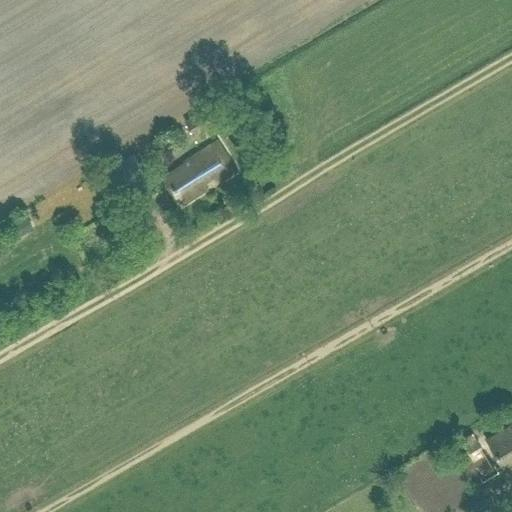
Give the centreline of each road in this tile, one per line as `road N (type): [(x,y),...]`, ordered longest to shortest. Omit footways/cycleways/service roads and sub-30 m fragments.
road 1 (track): [(44,511),(511,245)]
road 2 (track): [(166,254),(511,55)]
